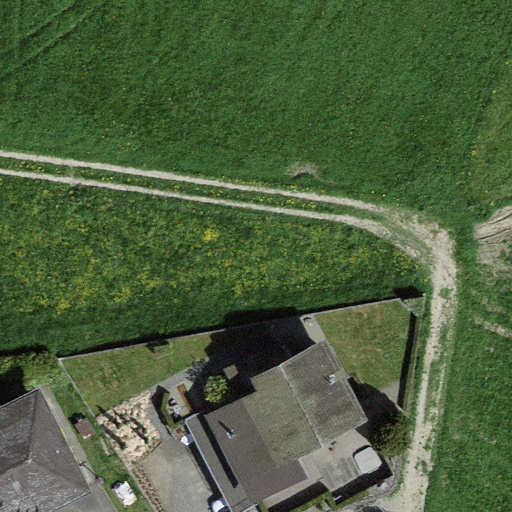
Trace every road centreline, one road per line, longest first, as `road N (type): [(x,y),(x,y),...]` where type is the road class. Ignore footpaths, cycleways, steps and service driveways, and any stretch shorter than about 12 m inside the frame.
road 1 (track): [(0,155),(411,213),(448,251),(439,292)]
road 2 (track): [(406,511),(439,292)]
